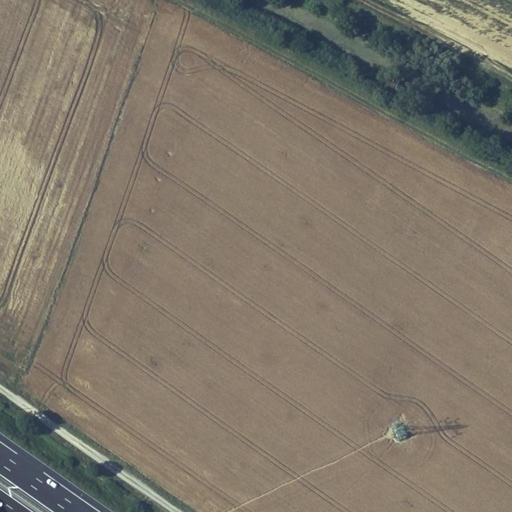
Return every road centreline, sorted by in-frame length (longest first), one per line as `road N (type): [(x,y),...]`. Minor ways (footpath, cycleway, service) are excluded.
road 1 (track): [(0,387),(179,511)]
road 2 (track): [(363,0),(511,82)]
